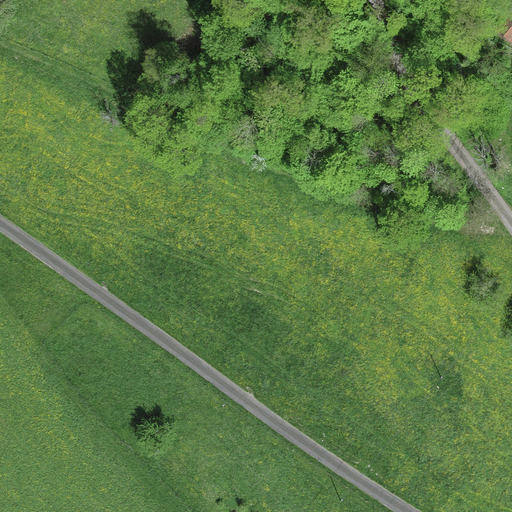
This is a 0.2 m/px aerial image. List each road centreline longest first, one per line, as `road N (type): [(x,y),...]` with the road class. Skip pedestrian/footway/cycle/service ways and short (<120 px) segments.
road 1 (residential): [(0,224),(411,511)]
road 2 (residential): [(511,224),(413,85),(372,0)]
